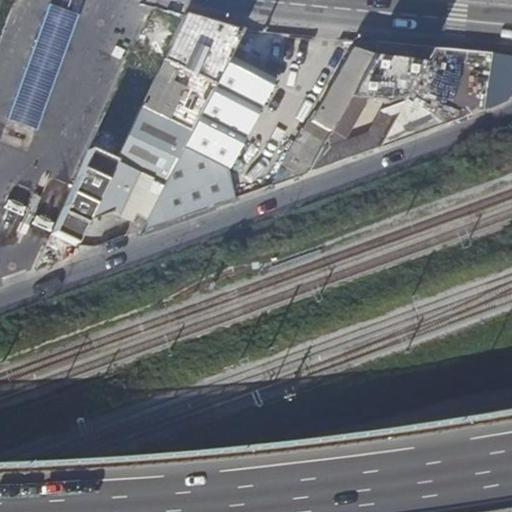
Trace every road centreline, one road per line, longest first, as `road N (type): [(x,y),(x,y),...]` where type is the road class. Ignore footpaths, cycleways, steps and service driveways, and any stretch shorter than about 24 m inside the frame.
road 1 (residential): [(511,117),(0,300)]
road 2 (motorway): [(511,466),(150,511)]
road 3 (secondary): [(511,25),(263,0)]
